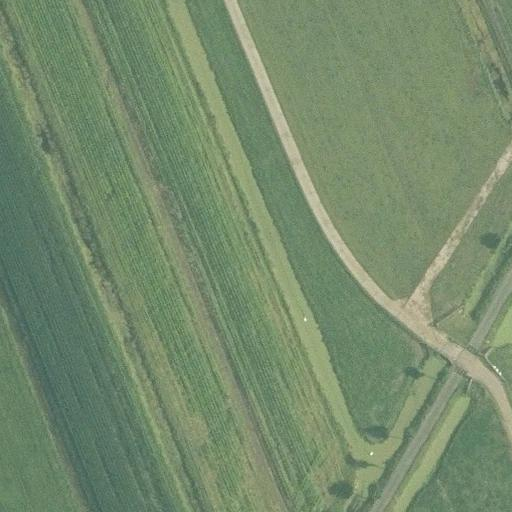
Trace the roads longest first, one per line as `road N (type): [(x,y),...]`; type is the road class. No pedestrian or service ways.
road 1 (track): [(511,433),(493,386),(395,315),(339,257),(227,0)]
road 2 (unclassified): [(375,511),(511,285)]
